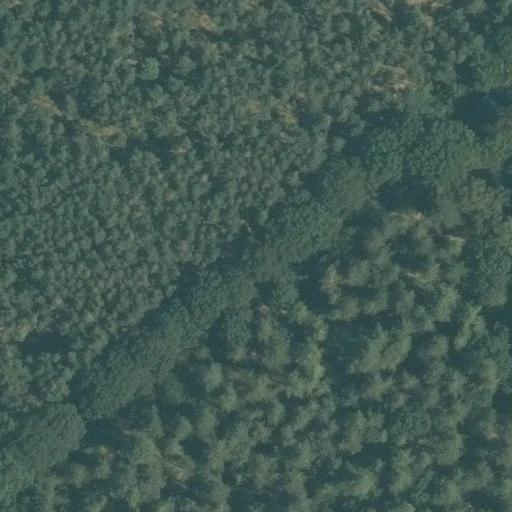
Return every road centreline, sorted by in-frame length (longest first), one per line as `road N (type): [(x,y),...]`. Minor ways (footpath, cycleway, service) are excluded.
road 1 (track): [(0,506),(471,114)]
road 2 (track): [(471,114),(511,296)]
